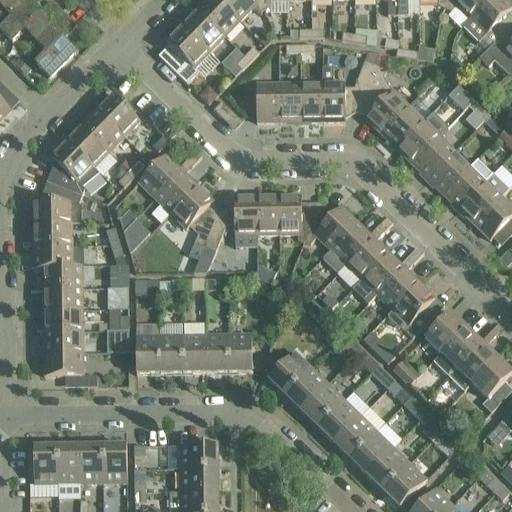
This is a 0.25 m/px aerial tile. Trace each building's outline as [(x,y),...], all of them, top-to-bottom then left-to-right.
[(12,19),(0,30),(0,31),(13,43),(19,37),(30,37),(37,43),(49,31),(64,17),(52,5),(43,14),(36,7),(43,0),(42,0),(30,0),(30,1),(25,6),(24,6),(12,19)] [(0,0),(0,30),(12,19),(24,6),(25,6),(18,0),(0,0)] [(225,40),(240,24),(214,0),(208,0),(197,13),(225,40)] [(258,16),(264,13),(258,0),(214,0),(240,24),(253,11),(258,16)] [(290,3),(289,0),(258,0),(264,13),(271,10),(271,3),(290,3)] [(375,0),(376,2),(387,2),(388,19),(398,18),(397,0),(375,0)] [(419,1),(418,0),(397,0),(398,18),(408,18),(408,1),(419,1)] [(438,8),(445,11),(449,0),(418,0),(419,1),(438,1),(438,8)] [(456,9),(470,22),(491,0),(449,0),(445,11),(451,14),(456,9)] [(470,23),(463,30),(479,45),(482,43),(489,49),(490,50),(510,30),(502,22),(508,15),(511,11),(511,8),(502,0),(491,0),(470,22),(470,23)] [(197,13),(182,28),(210,55),(225,40),(197,13)] [(49,31),(37,43),(50,56),(38,68),(50,80),(74,55),(62,43),(76,29),(64,17),(49,31)] [(195,70),(210,55),(182,28),(166,44),(175,53),(164,65),(187,87),(199,74),(195,70)] [(511,31),(510,30),(490,50),(489,49),(479,60),(488,69),(494,63),(509,78),(511,75),(511,31)] [(299,41),(312,41),(311,32),(299,32),(299,41)] [(312,41),(324,40),(324,32),(311,32),(312,41)] [(355,37),(353,45),(365,47),(367,36),(367,33),(356,32),(355,37)] [(343,35),(341,43),(353,45),(355,37),(343,35)] [(397,51),(398,44),(386,42),(384,50),(397,52),(397,51)] [(300,48),(286,48),(286,56),(300,56),(300,48)] [(300,48),(300,56),(315,56),(314,48),(300,48)] [(250,64),(259,56),(253,50),(245,59),(250,64)] [(416,63),(418,55),(397,51),(397,52),(396,60),(416,63)] [(250,64),(245,59),(236,68),(242,73),(250,64)] [(354,90),(345,90),(345,100),(362,101),(365,95),(376,67),(366,64),(364,63),(354,90)] [(365,95),(363,101),(378,107),(367,119),(365,121),(381,137),(409,109),(400,101),(392,93),(383,80),(387,71),(386,71),(376,67),(365,95)] [(443,74),(458,89),(459,88),(464,83),(448,68),(443,74)] [(322,86),(323,125),(345,125),(345,86),(334,86),(333,70),(322,70),(322,86)] [(0,124),(11,113),(0,102),(0,94),(5,90),(0,85),(0,124)] [(301,86),(279,87),(280,126),(301,125),(301,86)] [(301,125),(323,125),(322,86),(301,86),(301,125)] [(280,126),(279,87),(256,87),(257,126),(280,126)] [(458,89),(448,99),(464,114),(469,109),(474,103),(459,88),(458,89)] [(112,97),(96,113),(124,140),(140,124),(112,97)] [(214,113),(220,119),(229,111),(222,104),(214,113)] [(409,109),(381,137),(397,152),(424,124),(409,109)] [(490,119),(479,109),(474,114),(484,124),(490,119)] [(96,113),(81,128),(109,155),(124,140),(96,113)] [(490,119),(484,124),(494,134),(500,128),(490,119)] [(424,124),(397,152),(412,167),(440,139),(424,124)] [(81,128),(66,144),(94,171),(109,155),(81,128)] [(511,151),(511,140),(505,134),(500,139),(505,145),(511,151)] [(163,139),(153,149),(159,155),(169,144),(163,139)] [(440,139),(412,167),(428,182),(455,154),(440,139)] [(55,165),(47,185),(83,198),(85,192),(82,188),(100,176),(94,171),(66,144),(50,160),(55,165)] [(196,153),(179,171),(182,174),(155,202),(170,217),(198,189),(185,177),(202,159),(196,153)] [(428,182),(443,197),(470,169),(455,154),(428,182)] [(179,171),(166,158),(139,186),(155,202),(182,174),(179,171)] [(130,160),(122,167),(129,174),(136,166),(130,160)] [(443,197),(459,213),(493,177),(477,162),(470,169),(443,197)] [(135,180),(144,169),(139,164),(136,166),(129,174),(135,180)] [(116,172),(116,179),(120,183),(128,175),(121,168),(116,172)] [(124,191),(135,180),(129,174),(128,175),(120,183),(118,185),(124,191)] [(474,228),(501,199),(508,192),(493,177),(459,213),(474,228)] [(39,205),(32,205),(33,227),(73,227),(82,227),(82,208),(79,208),(83,198),(47,185),(39,205)] [(198,189),(170,217),(187,232),(214,205),(198,189)] [(298,242),(304,245),(320,206),(301,206),(301,198),(278,199),(279,238),(298,238),(298,242)] [(257,238),(257,199),(234,200),(235,239),(257,238)] [(257,238),(279,238),(278,199),(257,199),(257,238)] [(510,240),(511,237),(511,209),(501,199),(474,228),(490,243),(501,232),(510,240)] [(320,206),(304,245),(310,247),(317,240),(330,253),(357,225),(342,209),(333,218),(320,206)] [(387,220),(378,229),(384,235),(393,226),(387,220)] [(135,223),(123,235),(130,259),(150,238),(135,223)] [(226,227),(216,223),(208,241),(205,250),(215,255),(226,227)] [(370,238),(357,225),(330,253),(323,261),(338,276),(346,268),(373,241),(370,238)] [(73,227),(33,227),(33,249),(72,248),(73,248),(73,227)] [(384,235),(378,229),(370,238),(373,241),(346,268),(361,283),(389,255),(376,243),(384,235)] [(119,246),(114,232),(107,234),(111,248),(119,246)] [(208,241),(198,237),(194,246),(205,250),(208,241)] [(123,260),(119,246),(111,248),(115,262),(123,260)] [(200,261),(205,250),(194,246),(189,259),(199,263),(200,261)] [(72,248),(33,249),(33,272),(43,272),(43,271),(72,270),(72,269),(72,248)] [(424,256),(418,250),(409,259),(415,265),(424,256)] [(511,257),(507,253),(497,263),(501,267),(506,272),(511,265),(511,257)] [(368,307),(377,298),(404,271),(401,268),(401,267),(389,255),(361,283),(353,292),(368,307)] [(392,313),(420,285),(407,273),(415,265),(409,259),(401,267),(401,268),(404,271),(377,298),(392,313)] [(117,268),(110,268),(110,291),(120,291),(128,291),(128,276),(125,268),(117,268)] [(72,270),(43,271),(43,272),(43,292),(82,291),(82,269),(72,269),(72,270)] [(271,288),(276,276),(269,273),(264,285),(271,288)] [(182,283),(171,284),(172,294),(182,294),(182,283)] [(182,283),(182,294),(192,294),(192,283),(182,283)] [(228,283),(217,283),(218,294),(228,293),(228,283)] [(159,284),(135,284),(135,295),(146,295),(146,306),(159,306),(159,295),(159,284)] [(388,318),(413,342),(433,321),(425,313),(436,301),(420,285),(392,313),(388,318)] [(82,291),(43,292),(43,314),(83,313),(82,291)] [(110,291),(108,291),(108,313),(128,312),(128,291),(120,291),(110,291)] [(329,297),(322,304),(332,313),(338,306),(329,297)] [(83,313),(43,314),(44,335),(83,335),(83,313)] [(450,315),(425,341),(441,357),(466,331),(450,315)] [(129,334),(128,319),(121,320),(121,334),(129,334)] [(494,326),(486,334),(493,341),(501,332),(494,326)] [(466,331),(441,357),(434,364),(449,379),(481,346),(484,349),(485,349),(493,341),(486,334),(478,342),(466,331)] [(83,335),(44,335),(44,357),(83,356),(83,335)] [(183,339),(183,377),(206,376),(205,338),(183,339)] [(229,338),(205,338),(206,376),(229,376),(229,338)] [(229,338),(229,376),(252,376),(252,372),(263,372),(267,361),(252,361),(252,338),(229,338)] [(136,339),(136,377),(160,377),(159,339),(136,339)] [(183,339),(159,339),(160,377),(183,377),(183,339)] [(355,360),(362,352),(355,345),(347,353),(355,360)] [(465,394),(472,387),(474,385),(497,361),(485,349),(484,349),(481,346),(449,379),(465,394)] [(396,359),(387,351),(379,359),(388,367),(396,359)] [(369,360),(362,352),(355,360),(362,367),(369,360)] [(267,361),(263,372),(271,379),(268,382),(285,398),(311,371),(295,355),(278,372),(267,361)] [(83,356),(44,357),(44,379),(83,379),(83,356)] [(511,377),(511,375),(497,361),(474,385),(472,387),(488,402),(483,407),(491,416),(499,408),(491,399),(511,377)] [(394,373),(411,390),(418,382),(401,366),(394,373)] [(301,414),(328,387),(311,371),(285,398),(301,414)] [(380,385),(387,392),(395,384),(387,377),(380,385)] [(97,379),(87,379),(88,391),(97,391),(97,379)] [(395,384),(387,392),(395,399),(402,391),(395,384)] [(301,414),(318,430),(344,403),(328,387),(301,414)] [(361,419),(344,403),(318,430),(334,446),(361,419)] [(413,416),(420,424),(428,416),(420,409),(413,416)] [(511,413),(501,425),(510,434),(511,432),(511,413)] [(427,431),(435,423),(428,416),(420,424),(427,431)] [(334,446),(350,462),(377,435),(361,419),(334,446)] [(444,447),(451,439),(444,432),(436,440),(444,447)] [(350,462),(367,478),(393,451),(377,435),(350,462)] [(218,448),(180,449),(180,472),(218,472),(218,448)] [(80,449),(58,450),(58,488),(81,487),(80,449)] [(80,449),(81,487),(104,487),(103,449),(80,449)] [(127,449),(103,449),(104,487),(127,487),(127,449)] [(134,449),(134,460),(145,460),(145,449),(134,449)] [(34,486),(29,487),(29,500),(58,500),(58,488),(58,450),(34,450),(34,486)] [(410,467),(393,451),(367,478),(383,494),(410,467)] [(479,481),(486,473),(479,466),(471,474),(479,481)] [(383,494),(400,511),(426,483),(410,467),(383,494)] [(511,471),(508,468),(500,477),(511,488),(511,471)] [(218,472),(180,472),(180,495),(218,494),(218,472)] [(486,473),(479,481),(488,489),(495,497),(502,489),(495,482),(486,473)] [(135,496),(145,495),(145,485),(135,485),(135,496)] [(502,504),(510,496),(502,489),(495,497),(502,504)] [(415,511),(448,511),(452,508),(435,492),(415,511)] [(218,511),(218,494),(180,495),(180,511),(218,511)] [(145,506),(145,495),(135,496),(135,506),(145,506)]
